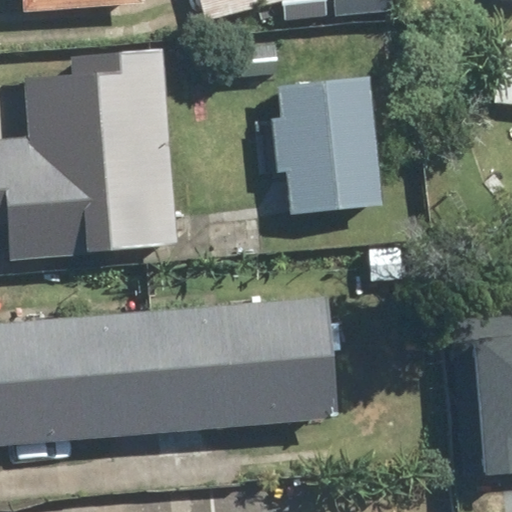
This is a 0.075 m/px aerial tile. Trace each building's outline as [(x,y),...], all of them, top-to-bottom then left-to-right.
[(17,0),(18,13),(138,10),(138,0),(17,0)] [(196,0),(202,23),(302,0),(196,0)] [(511,45),(498,44),(494,104),(511,105),(511,45)] [(0,145),(0,229),(6,229),(7,262),(175,255),(166,57),(70,61),(71,79),(23,81),(26,144),(0,145)] [(271,121),(274,175),(285,174),(288,221),(378,215),(370,86),(280,92),(282,121),(271,121)] [(0,329),(0,445),(335,422),(327,306),(0,329)] [(511,351),(457,353),(462,494),(511,491),(511,485),(511,477),(511,351)] [(397,511),(397,487),(297,492),(298,511),(397,511)]
